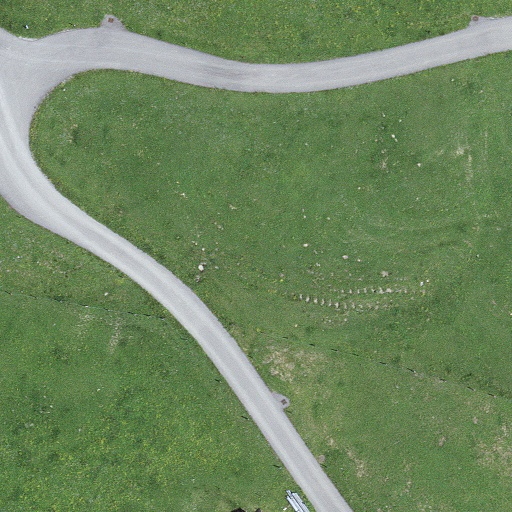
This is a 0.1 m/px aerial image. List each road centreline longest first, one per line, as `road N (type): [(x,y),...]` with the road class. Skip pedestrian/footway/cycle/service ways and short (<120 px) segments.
road 1 (track): [(17,86),(6,115),(20,174),(73,224),(189,305),(334,511)]
road 2 (track): [(511,36),(353,73),(231,76),(160,56),(72,47),(17,86)]
